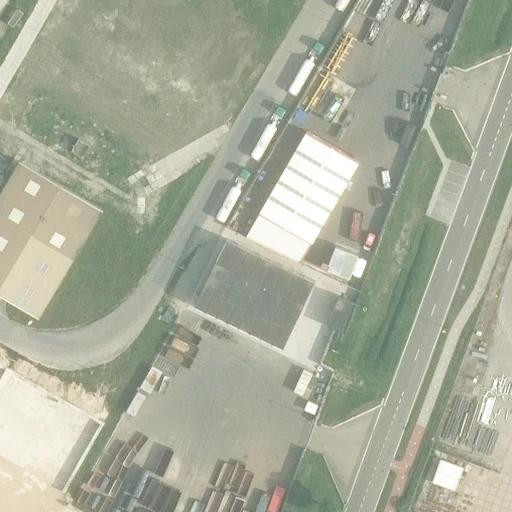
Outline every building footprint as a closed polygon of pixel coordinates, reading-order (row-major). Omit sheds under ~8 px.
[(59,111),(59,110),(58,104),(54,97),(49,93),(45,92),(42,91),(35,92),(30,94),(27,97),(23,103),(22,106),(21,110),(22,117),(26,123),(31,127),(38,129),(42,129),(46,129),(49,127),(53,125),(55,122),(57,119),(59,111)] [(101,137),(101,136),(100,132),(99,128),(94,122),(91,120),(88,118),(80,117),(73,119),(67,123),(64,129),(62,137),(64,144),(66,147),(69,150),(74,154),(81,155),(88,154),(94,150),(99,144),(101,137)] [(312,245),(359,163),(306,133),(258,214),(312,245)] [(143,161),(143,160),(142,154),(140,150),(138,147),(133,143),(126,141),(118,142),(112,145),(107,152),(105,158),(105,162),(106,166),(109,172),(112,175),(115,177),(122,179),(130,178),(134,177),(137,175),(141,169),(143,165),(143,161)] [(19,162),(0,193),(0,296),(39,319),(103,211),(19,162)] [(226,239),(194,306),(283,348),(315,282),(226,239)] [(356,304),(337,297),(326,327),(345,333),(356,304)] [(77,462),(101,419),(50,391),(45,400),(28,391),(33,381),(8,367),(0,371),(0,379),(13,386),(7,397),(20,404),(24,411),(42,421),(32,439),(45,445),(39,449),(50,468),(41,463),(52,479),(52,478),(77,462)]
